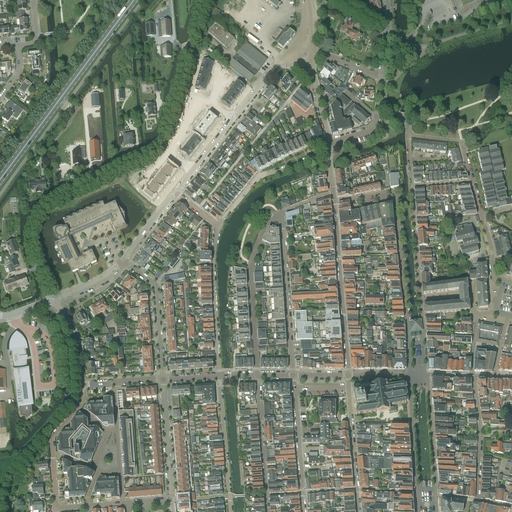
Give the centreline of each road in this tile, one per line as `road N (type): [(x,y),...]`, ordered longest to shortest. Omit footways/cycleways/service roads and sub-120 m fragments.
road 1 (residential): [(334,200),(395,189),(410,374)]
road 2 (residential): [(0,195),(143,0)]
road 3 (residential): [(54,304),(29,239),(38,212),(162,145)]
road 4 (primary): [(0,179),(134,0)]
road 5 (residential): [(411,186),(425,374)]
road 6 (residential): [(348,375),(334,200)]
road 7 (residential): [(257,375),(251,262),(265,226),(280,213)]
road 8 (residential): [(193,171),(281,57),(304,55)]
road 9 (residential): [(293,374),(280,213)]
road 10 (residential): [(162,145),(206,0)]
road 11 (residential): [(219,375),(217,226)]
road 12 (residential): [(494,313),(502,280),(495,278),(472,181)]
road 13 (residential): [(217,226),(254,179),(327,153)]
road 14 (residential): [(162,378),(155,288),(125,263)]
road 15 (residential): [(477,501),(472,376)]
road 16 (residential): [(219,375),(229,496)]
road 17 (residential): [(172,499),(162,378)]
road 18 (residential): [(257,375),(265,495)]
